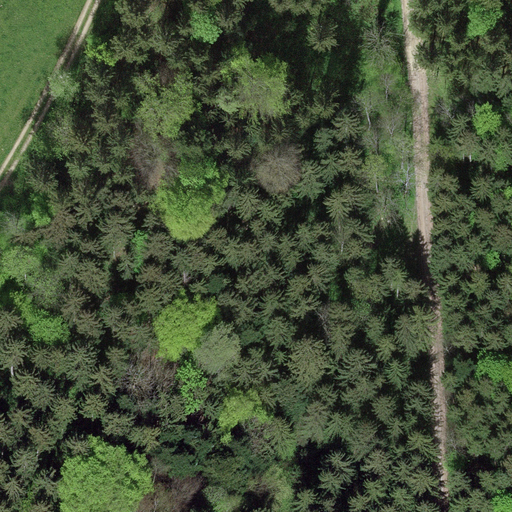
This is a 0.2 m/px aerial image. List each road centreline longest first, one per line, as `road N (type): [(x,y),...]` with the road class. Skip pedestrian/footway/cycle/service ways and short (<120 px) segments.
road 1 (track): [(439,511),(406,0)]
road 2 (track): [(98,0),(0,180)]
